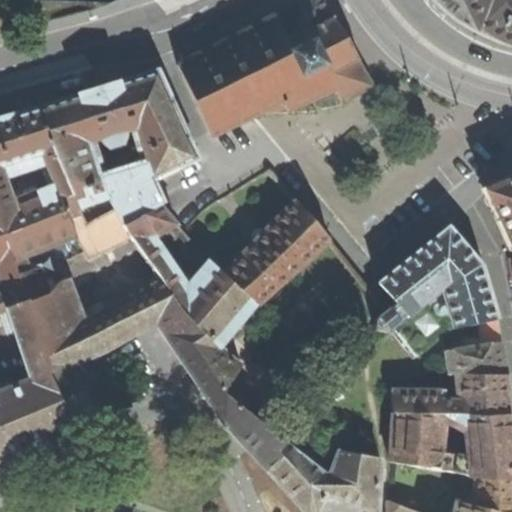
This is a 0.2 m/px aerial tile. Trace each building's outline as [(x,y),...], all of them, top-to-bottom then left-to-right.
[(240,33),(177,65),(210,136),(283,101),(288,110),(335,88),(343,105),(374,86),(359,59),(359,58),(358,56),(357,56),(324,0),(301,0),(276,15),(240,33)] [(484,0),(493,13),(507,0),(484,0)] [(511,0),(507,0),(493,13),(509,24),(511,24),(511,0)] [(195,160),(196,156),(157,71),(96,90),(39,107),(50,140),(79,208),(109,199),(114,210),(122,225),(161,205),(153,190),(149,181),(195,160)] [(64,80),(66,88),(85,83),(83,75),(64,80)] [(17,115),(16,114),(4,117),(0,118),(0,224),(13,260),(15,262),(28,302),(49,293),(39,266),(30,269),(25,256),(49,247),(49,245),(72,236),(71,231),(74,230),(69,216),(81,212),(79,208),(50,140),(39,107),(17,115)] [(511,179),(486,191),(511,248),(511,179)] [(255,303),(257,306),(329,241),(292,200),(257,237),(222,274),(255,303)] [(152,286),(127,298),(104,310),(99,302),(80,312),(68,280),(62,282),(49,293),(28,302),(15,262),(13,260),(0,224),(0,311),(7,309),(24,361),(27,369),(30,379),(0,391),(0,459),(93,421),(71,368),(70,366),(80,361),(105,350),(144,328),(155,322),(223,423),(304,511),(318,511),(328,494),(375,511),(377,511),(380,459),(334,451),(327,472),(247,409),(258,394),(235,376),(241,365),(219,345),(255,303),(222,274),(208,261),(194,277),(187,272),(181,279),(152,238),(169,230),(174,221),(167,213),(161,205),(122,225),(114,210),(87,225),(74,231),(76,235),(87,258),(129,237),(153,272),(146,276),(152,286)] [(452,328),(479,322),(496,319),(486,287),(479,264),(448,227),(410,257),(379,282),(405,313),(409,317),(412,314),(440,291),(452,328)] [(402,315),(428,345),(434,341),(412,314),(409,317),(405,313),(402,315)] [(416,353),(421,377),(466,371),(477,372),(478,376),(506,376),(503,357),(496,319),(479,322),(483,346),(447,352),(441,337),(434,341),(428,345),(426,347),(425,345),(418,350),(418,351),(416,353)] [(392,398),(393,414),(448,415),(464,414),(509,415),(506,383),(506,376),(478,376),(457,375),(458,393),(455,399),(448,399),(448,391),(390,391),(390,388),(382,390),(385,400),(392,398)] [(393,414),(391,461),(468,475),(468,477),(474,478),(511,481),(511,436),(509,415),(464,414),(448,415),(393,414)] [(511,511),(511,481),(474,478),(472,507),(499,511),(511,511)] [(413,511),(388,501),(388,511),(413,511)]
